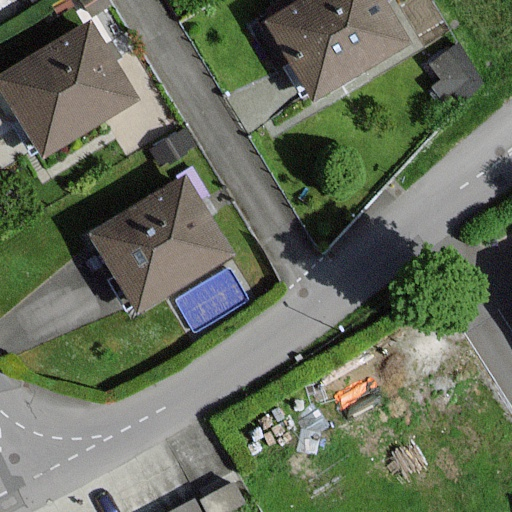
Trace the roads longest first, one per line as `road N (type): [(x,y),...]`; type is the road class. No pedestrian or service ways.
road 1 (residential): [(145,0),(329,303)]
road 2 (residential): [(48,478),(329,303)]
road 3 (residential): [(416,227),(511,376)]
road 4 (residential): [(416,227),(478,172),(511,155)]
